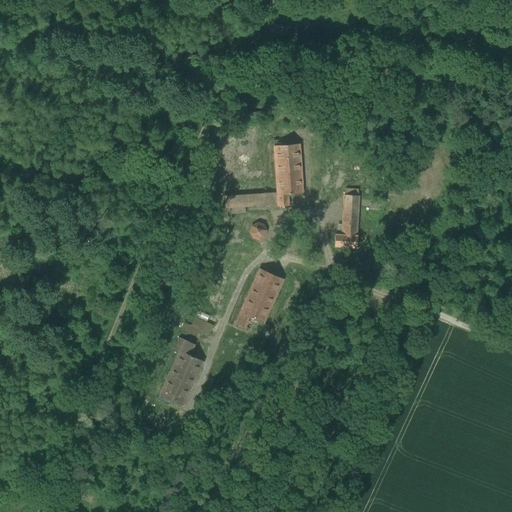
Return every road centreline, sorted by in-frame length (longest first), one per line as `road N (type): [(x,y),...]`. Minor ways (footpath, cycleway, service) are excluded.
road 1 (track): [(266,0),(160,219),(40,511)]
road 2 (track): [(299,511),(381,293)]
